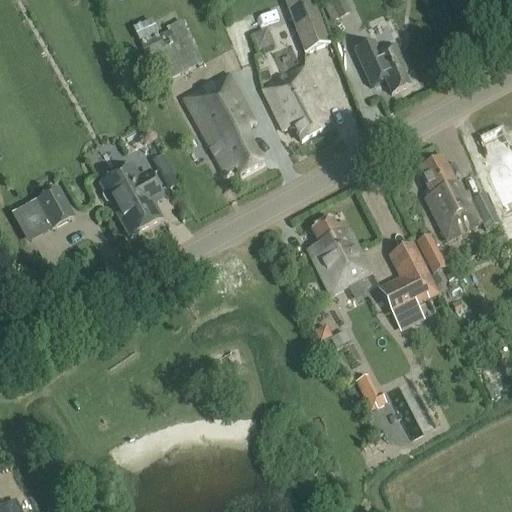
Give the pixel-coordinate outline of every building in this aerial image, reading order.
[(330,47),(311,0),(281,0),(304,58),(330,47)] [(231,18),(217,24),(222,35),(235,29),(231,18)] [(165,33),(157,37),(150,22),(132,30),(140,46),(146,60),(161,87),(202,67),(180,22),(164,29),(165,33)] [(373,44),(353,53),(370,90),(385,84),(391,98),(410,89),(404,75),(407,74),(395,47),(378,55),(373,44)] [(330,124),(319,100),(304,70),(262,93),(282,134),(292,129),(301,145),(322,133),(330,124)] [(235,172),(239,179),(262,166),(249,142),(246,131),(255,127),(227,78),(183,103),(225,178),(235,172)] [(511,174),(511,153),(508,145),(505,147),(498,132),(482,139),(489,154),(485,156),(497,181),(511,174)] [(446,244),(480,227),(482,226),(471,203),(467,195),(460,199),(441,162),(418,174),(431,199),(425,202),(446,244)] [(132,169),(100,187),(103,192),(102,198),(106,205),(111,206),(129,239),(161,222),(152,206),(162,201),(148,175),(138,181),(132,169)] [(36,204),(52,232),(73,220),(57,192),(36,204)] [(484,197),(471,203),(482,226),(480,227),(485,235),(499,228),(484,197)] [(308,253),(331,299),(372,277),(344,224),(335,229),(331,221),(310,233),(318,248),(308,253)] [(435,249),(427,253),(443,286),(446,284),(440,274),(447,271),(435,249)] [(431,278),(437,288),(443,286),(427,253),(421,257),(431,278)] [(378,292),(393,320),(438,297),(424,268),(401,280),(378,292)] [(336,333),(323,339),(330,353),(343,347),(336,333)] [(355,384),(370,414),(386,406),(381,396),(376,398),(366,378),(355,384)] [(0,504),(0,503),(0,511),(17,511),(14,504),(3,509),(0,504)]
